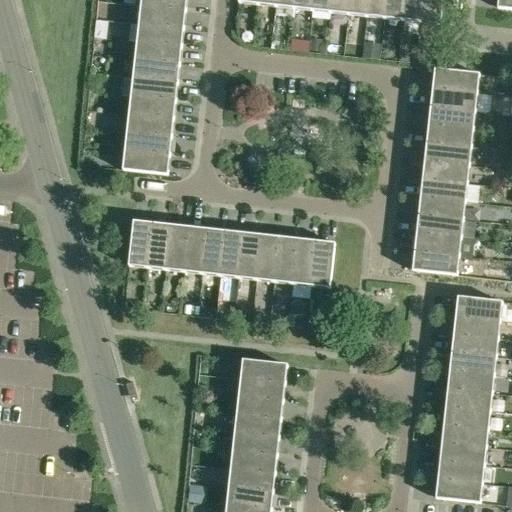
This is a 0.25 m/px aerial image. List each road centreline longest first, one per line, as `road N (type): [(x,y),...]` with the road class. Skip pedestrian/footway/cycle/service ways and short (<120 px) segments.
road 1 (residential): [(144,511),(53,189)]
road 2 (residential): [(309,511),(323,384),(410,393)]
road 3 (residential): [(53,189),(0,0)]
road 4 (residential): [(395,78),(217,59)]
road 5 (residential): [(380,214),(202,195)]
road 6 (residential): [(202,195),(217,59)]
road 7 (residential): [(395,78),(380,214)]
